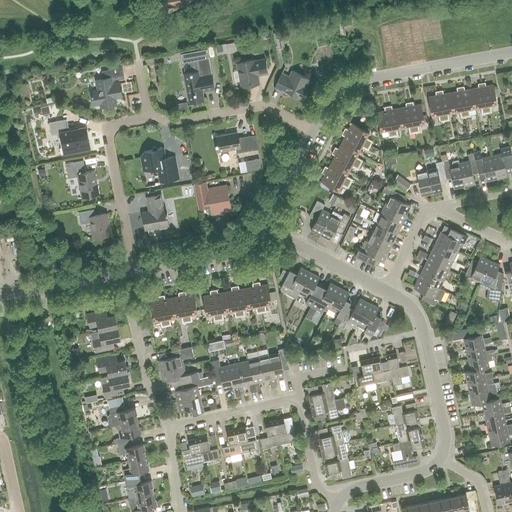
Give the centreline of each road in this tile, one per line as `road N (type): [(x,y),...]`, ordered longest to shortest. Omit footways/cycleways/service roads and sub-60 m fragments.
road 1 (residential): [(171,427),(297,398),(316,482),(335,502)]
road 2 (unclassified): [(315,132),(335,90),(355,81),(511,53)]
road 3 (residential): [(440,460),(446,436),(420,323),(409,304),(385,290)]
road 4 (residential): [(132,272),(109,135),(150,117)]
road 5 (residential): [(150,117),(172,121),(261,106),(315,132)]
road 6 (unclassified): [(132,272),(248,247),(264,225)]
road 7 (residential): [(385,290),(264,225)]
road 8 (unclassified): [(132,272),(0,295)]
road 9 (residential): [(171,427),(144,376),(129,313)]
